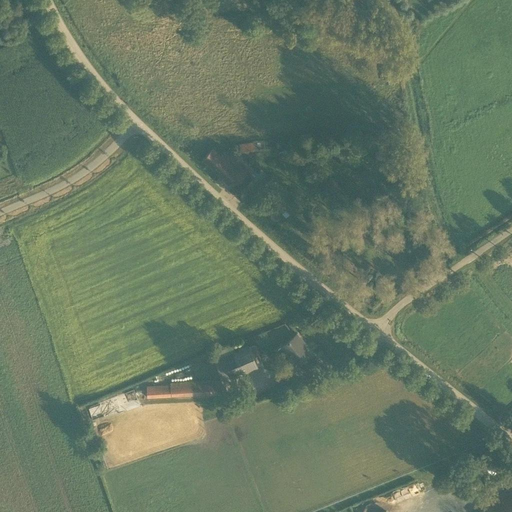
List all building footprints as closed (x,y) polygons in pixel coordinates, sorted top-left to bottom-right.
[(398,83),(397,68),(385,68),(386,84),(398,83)] [(240,151),(254,150),(253,142),(239,143),(240,151)] [(220,156),(212,148),(202,159),(228,183),(232,179),(237,184),(244,177),(247,173),(224,151),(220,156)] [(267,176),(261,183),(271,191),(277,184),(267,176)] [(298,365),(311,353),(301,341),(303,340),(297,333),(282,346),(298,365)] [(258,368),(249,347),(248,346),(234,352),(221,357),(231,380),(258,368)] [(147,398),(221,394),(221,381),(170,383),(171,385),(147,386),(147,398)] [(511,511),(511,484),(481,509),(483,511),(511,511)]
